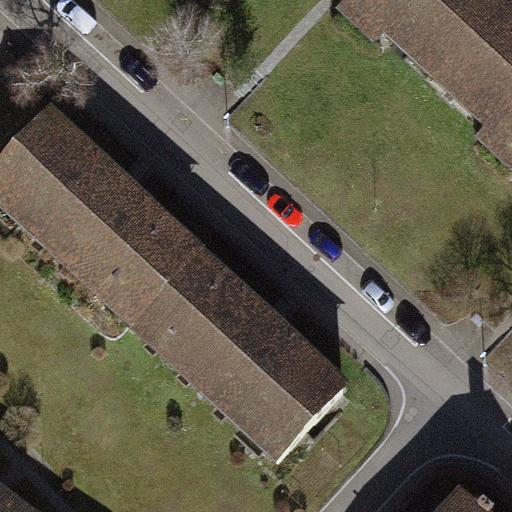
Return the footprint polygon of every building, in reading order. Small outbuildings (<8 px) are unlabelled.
[(511,0),(375,0),(364,13),(511,147),(511,0)] [(0,53),(0,71),(9,62),(0,53)] [(373,401),(76,122),(10,206),(310,480),(373,401)] [(44,511),(0,480),(0,511),(44,511)] [(485,511),(457,487),(433,511),(485,511)]
